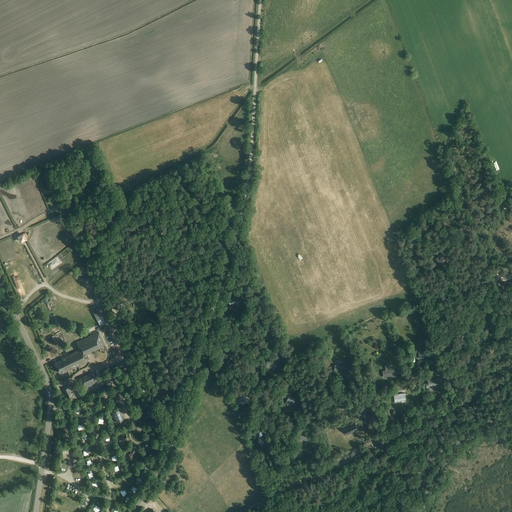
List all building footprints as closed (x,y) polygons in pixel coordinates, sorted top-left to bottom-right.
[(19,235),(22,241),(28,238),(25,232),(19,235)] [(228,300),(229,302),(229,303),(229,302),(230,305),(241,301),(243,299),(242,297),(240,296),(233,298),(228,300)] [(103,305),(102,306),(108,319),(111,317),(105,304),(103,305)] [(93,312),(100,326),(105,324),(99,310),(93,312)] [(263,327),(268,335),(274,331),(269,323),(263,327)] [(62,371),(63,373),(89,361),(85,353),(104,344),(99,332),(77,342),(80,349),(73,352),(73,353),(70,354),(70,353),(61,357),(62,360),(55,363),(59,373),(62,371)] [(229,355),(230,350),(222,346),(220,352),(229,355)] [(419,358),(428,357),(427,349),(423,350),(424,352),(418,353),(419,358)] [(278,369),(279,364),(267,361),(265,367),(269,368),(269,367),(278,369)] [(395,376),(395,372),(392,372),(391,367),(387,368),(388,370),(383,371),(384,377),(392,376),(392,377),(395,376)] [(78,379),(83,389),(98,381),(96,375),(95,376),(93,373),(78,379)] [(430,387),(440,385),(439,379),(428,381),(429,383),(426,384),(427,388),(430,388),(430,387)] [(71,391),(68,385),(62,389),(66,399),(72,396),(70,392),(71,391)] [(405,400),(405,394),(405,393),(397,394),(397,391),(394,392),(395,402),(405,400)] [(248,403),(249,397),(242,395),(240,395),(238,401),(240,401),(248,403)] [(294,405),(296,399),(288,397),(286,402),(294,405)] [(138,411),(146,408),(144,401),(140,402),(140,403),(138,404),(137,403),(135,404),(138,411)] [(119,410),(112,413),(116,423),(123,420),(119,410)] [(355,423),(344,428),(344,429),(345,429),(348,434),(347,435),(359,429),(358,429),(355,423),(356,423),(355,423)] [(311,442),(313,436),(301,432),(300,439),(311,442)]
